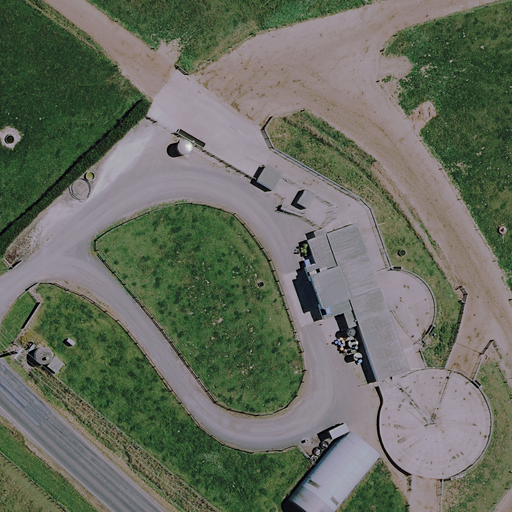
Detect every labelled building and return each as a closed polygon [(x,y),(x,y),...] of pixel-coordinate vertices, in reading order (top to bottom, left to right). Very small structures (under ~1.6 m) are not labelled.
[(281,176),(266,168),(258,182),(273,191),(281,176)] [(316,198),(301,191),(294,206),(309,213),(316,198)] [(410,372),(357,225),(308,243),(317,269),(307,273),(324,322),(342,315),(347,330),(357,326),(378,384),(410,372)] [(45,344),(33,358),(54,376),(66,362),(45,344)] [(324,430),(329,441),(350,431),(345,420),(324,430)] [(331,511),(378,460),(348,433),(287,501),(299,511),(331,511)]
